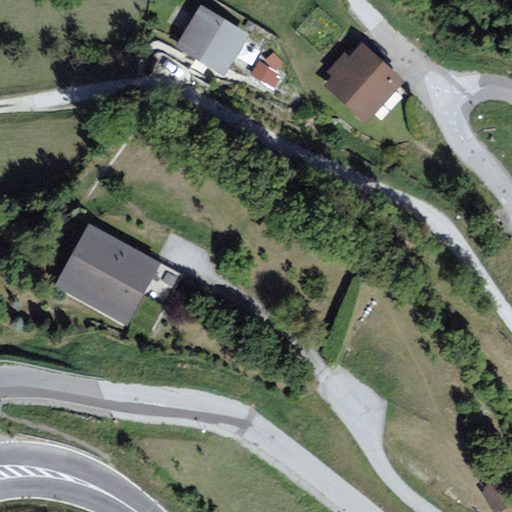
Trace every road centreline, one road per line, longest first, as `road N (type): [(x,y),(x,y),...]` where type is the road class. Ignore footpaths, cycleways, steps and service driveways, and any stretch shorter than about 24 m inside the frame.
road 1 (unclassified): [(357,511),(228,418),(0,378)]
road 2 (residential): [(511,205),(448,119),(450,99),(466,87),(511,96)]
road 3 (secondary): [(0,469),(71,477),(134,511)]
